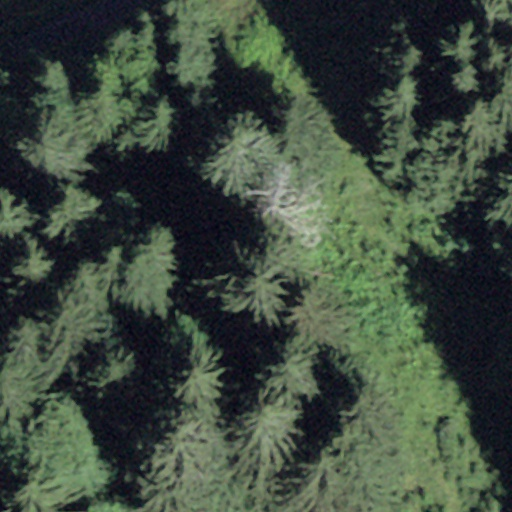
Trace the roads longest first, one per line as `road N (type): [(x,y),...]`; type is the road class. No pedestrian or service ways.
road 1 (unclassified): [(0,120),(179,0)]
road 2 (track): [(0,49),(117,0)]
